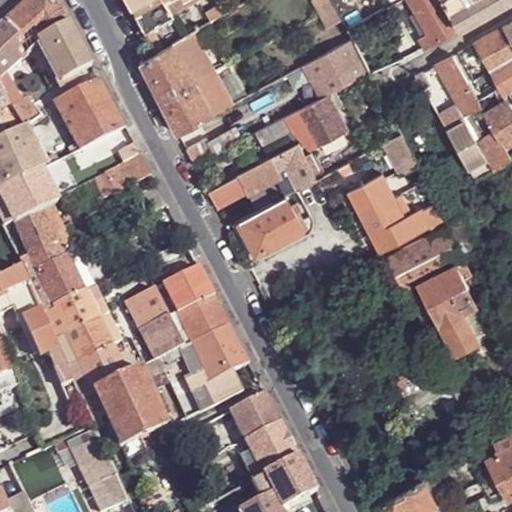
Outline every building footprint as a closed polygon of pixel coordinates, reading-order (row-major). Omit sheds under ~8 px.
[(29,0),(0,27),(0,79),(35,47),(39,44),(37,39),(69,23),(56,0),(29,0)] [(129,0),(146,30),(154,26),(173,16),(198,1),(199,0),(129,0)] [(332,0),(311,0),(318,12),(334,3),(332,0)] [(434,40),(460,26),(444,0),(409,0),(428,30),(434,40)] [(444,0),(460,26),(505,0),(444,0)] [(334,3),(318,12),(326,28),(342,19),(334,3)] [(511,19),(503,24),(511,39),(511,19)] [(69,23),(37,39),(39,44),(40,45),(59,83),(77,74),(92,66),(69,23)] [(511,86),(511,39),(503,24),(475,40),(504,91),(511,86)] [(154,26),(146,30),(148,37),(156,52),(165,46),(154,26)] [(425,46),(434,40),(428,30),(419,35),(425,46)] [(174,42),(180,54),(198,44),(191,32),(184,36),(174,42)] [(370,71),(371,70),(362,54),(352,37),(319,56),(336,88),(370,71)] [(371,70),(403,56),(395,39),(362,54),(371,70)] [(160,100),(195,81),(180,54),(174,42),(156,52),(140,62),(160,100)] [(198,44),(180,54),(195,81),(212,71),(198,44)] [(480,103),(451,54),(433,64),(463,112),(467,110),(480,103)] [(319,56),(305,63),(323,96),(328,93),(335,89),(336,88),(319,56)] [(212,114),(230,105),(212,71),(195,81),(211,112),(212,114)] [(125,128),(99,80),(93,83),(54,102),(65,122),(72,136),(77,144),(80,151),(125,128)] [(177,132),(211,112),(195,81),(160,100),(177,132)] [(10,85),(1,92),(7,101),(13,109),(21,102),(10,85)] [(328,93),(335,105),(342,102),(335,89),(328,93)] [(308,150),(347,129),(335,105),(328,93),(323,96),(285,116),(293,130),(308,150)] [(21,102),(13,109),(25,127),(38,117),(27,97),(21,102)] [(505,146),(511,141),(511,109),(506,99),(485,111),(490,120),(493,125),(495,129),(505,146)] [(0,107),(0,135),(2,139),(25,127),(13,109),(7,101),(0,107)] [(448,130),(457,124),(448,108),(439,113),(448,130)] [(478,140),(482,137),(467,110),(463,112),(466,120),(478,140)] [(383,128),(390,140),(400,134),(390,112),(380,116),(385,126),(383,128)] [(293,130),(285,116),(258,130),(253,133),(260,147),(293,130)] [(253,133),(258,130),(252,120),(235,129),(233,127),(209,140),(216,153),(253,133)] [(468,167),(487,156),(478,140),(466,120),(457,124),(448,130),(468,167)] [(0,190),(41,170),(46,168),(25,127),(2,139),(0,140),(0,190)] [(80,151),(88,164),(132,142),(125,128),(80,151)] [(495,169),(511,158),(505,146),(495,129),(482,137),(478,140),(487,156),(495,169)] [(399,175),(417,166),(400,134),(390,140),(383,144),(396,168),(399,175)] [(194,164),(216,153),(209,140),(206,135),(184,145),(190,157),(194,164)] [(308,182),(315,178),(303,155),(297,143),(237,174),(244,187),(246,191),(248,194),(277,179),(282,176),(279,170),(285,167),(297,188),(308,182)] [(71,155),(80,151),(77,144),(68,148),(71,155)] [(135,145),(126,149),(132,160),(140,156),(135,145)] [(132,160),(126,149),(116,155),(122,166),(132,160)] [(310,152),(303,155),(315,178),(323,175),(324,173),(313,153),(311,154),(310,152)] [(150,175),(140,156),(132,160),(122,166),(95,180),(104,200),(150,175)] [(285,194),(297,188),(285,167),(279,170),(282,176),(277,179),(285,194)] [(0,190),(0,191),(15,224),(41,212),(52,206),(57,204),(56,200),(41,170),(0,190)] [(349,189),(380,250),(429,224),(432,230),(446,222),(435,200),(423,207),(422,205),(404,215),(381,172),(349,189)] [(223,197),(244,187),(237,174),(208,189),(215,201),(223,197)] [(316,198),(330,190),(323,175),(315,178),(308,182),(316,198)] [(311,215),(322,209),(316,198),(308,182),(297,188),(311,215)] [(132,224),(141,219),(148,215),(167,206),(157,187),(122,205),(132,224)] [(223,197),(226,203),(246,191),(244,187),(223,197)] [(291,234),(303,228),(285,194),(273,200),(291,234)] [(453,196),(439,202),(448,221),(447,221),(464,254),(484,245),(466,211),(462,213),(453,196)] [(218,207),(226,203),(223,197),(215,201),(218,207)] [(256,253),(291,234),(273,200),(237,219),(256,253)] [(52,206),(41,212),(64,259),(69,256),(75,253),(52,206)] [(167,206),(148,215),(159,235),(177,226),(167,206)] [(41,212),(15,224),(30,256),(37,272),(64,259),(41,212)] [(418,282),(466,259),(464,254),(447,221),(446,222),(432,230),(387,254),(406,289),(418,282)] [(186,242),(156,257),(160,265),(190,250),(186,242)] [(97,287),(79,250),(75,253),(69,256),(86,290),(87,292),(96,287),(97,287)] [(30,256),(21,261),(23,267),(28,276),(37,272),(30,256)] [(64,259),(37,272),(40,277),(52,303),(54,307),(86,290),(69,256),(64,259)] [(475,303),(487,297),(484,293),(478,282),(475,276),(466,259),(418,282),(439,322),(475,303)] [(0,278),(0,296),(5,294),(30,282),(28,276),(23,267),(0,278)] [(162,286),(177,314),(214,296),(200,268),(162,286)] [(28,276),(30,282),(40,277),(37,272),(28,276)] [(492,288),(486,277),(482,279),(478,282),(484,293),(492,288)] [(30,282),(5,294),(12,308),(18,323),(24,321),(23,319),(42,310),(42,308),(30,282)] [(418,282),(406,289),(427,328),(439,322),(418,282)] [(109,314),(96,287),(87,292),(99,319),(109,314)] [(87,292),(86,290),(54,307),(55,310),(68,335),(99,319),(87,292)] [(155,362),(159,360),(172,354),(181,350),(185,348),(177,334),(169,318),(154,290),(135,299),(125,303),(155,362)] [(5,294),(0,296),(0,313),(12,308),(5,294)] [(214,296),(177,314),(169,318),(177,334),(185,330),(193,344),(230,326),(214,296)] [(54,307),(52,303),(42,308),(42,310),(44,313),(49,310),(49,312),(55,310),(54,307)] [(454,352),(478,339),(475,336),(469,323),(482,317),(475,303),(439,322),(454,352)] [(24,321),(41,357),(60,349),(56,341),(45,316),(44,313),(42,310),(23,319),(24,321)] [(68,335),(55,310),(49,312),(50,315),(45,316),(56,341),(68,335)] [(122,343),(109,314),(99,319),(112,347),(122,343)] [(475,336),(488,329),(482,317),(469,323),(475,336)] [(68,335),(81,362),(112,347),(99,319),(68,335)] [(230,326),(193,344),(205,370),(221,403),(243,392),(233,371),(250,363),(230,326)] [(81,362),(68,335),(56,341),(60,349),(66,364),(72,361),(74,365),(81,362)] [(0,393),(20,386),(6,342),(3,339),(0,340),(0,393)] [(136,370),(122,343),(112,347),(125,375),(136,370)] [(192,376),(205,370),(193,344),(185,348),(181,350),(183,357),(192,376)] [(112,347),(81,362),(94,391),(125,375),(112,347)] [(41,357),(63,404),(81,397),(70,372),(69,367),(66,364),(60,349),(41,357)] [(175,361),(183,357),(181,350),(172,354),(175,361)] [(172,354),(159,360),(162,367),(168,364),(175,361),(172,354)] [(155,362),(140,368),(151,393),(170,384),(169,382),(162,367),(159,360),(155,362)] [(406,383),(419,376),(412,361),(398,368),(406,383)] [(94,391),(81,362),(74,365),(76,369),(70,372),(81,397),(94,391)] [(169,382),(174,379),(168,364),(162,367),(169,382)] [(151,393),(140,368),(136,370),(125,375),(94,391),(98,402),(109,424),(121,449),(167,427),(151,393)] [(203,412),(221,403),(205,370),(192,376),(187,378),(203,412)] [(419,376),(406,383),(409,389),(423,383),(419,376)] [(443,382),(404,405),(422,435),(461,412),(443,382)] [(98,402),(94,391),(81,397),(86,408),(98,402)] [(230,413),(244,441),(280,423),(266,394),(230,413)] [(86,408),(96,429),(109,424),(98,402),(86,408)] [(280,423),(244,441),(250,451),(262,476),(299,457),(280,423)] [(511,427),(490,439),(497,453),(511,445),(511,427)] [(206,438),(202,428),(189,434),(194,444),(206,438)] [(129,498),(96,429),(68,444),(100,511),(129,498)] [(511,445),(497,453),(486,459),(507,498),(511,494),(511,445)] [(250,451),(239,457),(253,481),(262,476),(250,451)] [(200,455),(193,459),(197,466),(204,463),(200,455)] [(282,511),(317,492),(299,457),(262,476),(253,481),(248,484),(257,501),(236,511),(282,511)] [(441,497),(428,473),(422,476),(435,500),(441,497)] [(374,503),(378,511),(419,511),(436,503),(435,500),(422,476),(374,503)] [(196,511),(212,504),(198,481),(176,493),(186,511),(196,511)] [(0,484),(0,511),(13,511),(8,500),(0,484)] [(34,511),(24,492),(8,500),(13,511),(34,511)]
